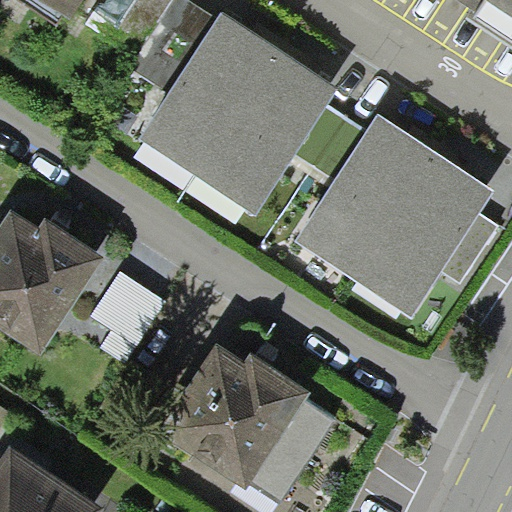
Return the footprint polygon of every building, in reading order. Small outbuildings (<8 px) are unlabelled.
[(101,0),(98,0),(90,14),(138,45),(127,61),(161,83),(212,8),(199,0),(128,0),(120,12),(101,0)] [(323,96),(341,68),(234,0),(217,0),(212,8),(141,118),(257,195),(292,145),(323,96)] [(511,0),(468,0),(460,15),(511,47),(511,0)] [(471,201),(492,169),(379,95),(361,120),(330,169),(298,219),(413,293),(435,259),(461,275),(498,218),(471,201)] [(361,120),(323,96),(292,145),(330,169),(361,120)] [(0,210),(0,310),(42,338),(102,246),(14,190),(0,210)] [(132,259),(100,309),(142,336),(174,287),(132,259)] [(161,417),(282,497),(336,416),(299,391),(308,378),(253,342),(247,350),(218,331),(161,417)] [(0,511),(81,511),(99,486),(15,429),(0,451),(0,511)]
